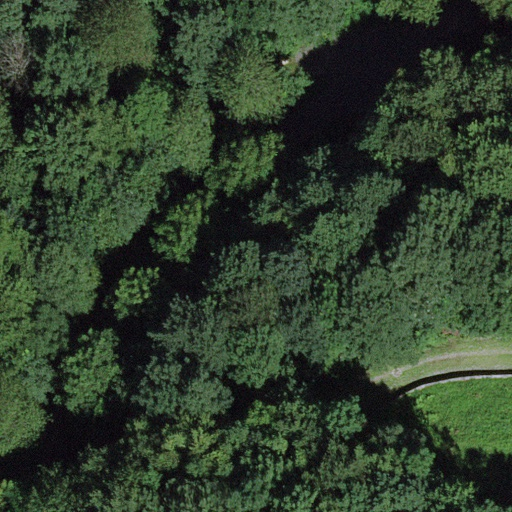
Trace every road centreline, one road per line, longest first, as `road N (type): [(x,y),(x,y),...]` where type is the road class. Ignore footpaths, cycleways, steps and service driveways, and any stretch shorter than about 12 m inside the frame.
road 1 (residential): [(489,0),(387,56),(199,193),(117,294),(0,472)]
road 2 (track): [(3,467),(108,475),(202,460),(426,364),(511,352)]
road 3 (track): [(0,168),(112,119),(306,57),(387,56)]
